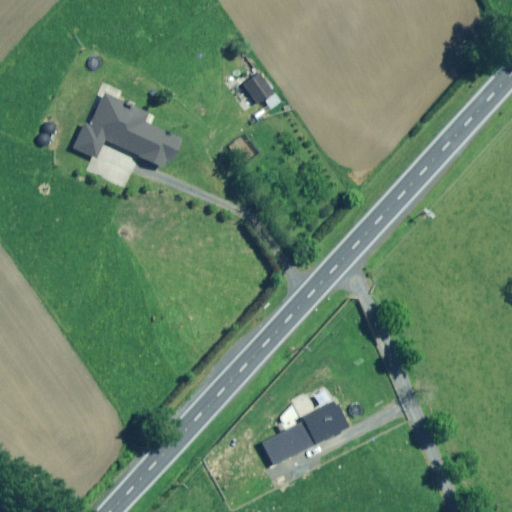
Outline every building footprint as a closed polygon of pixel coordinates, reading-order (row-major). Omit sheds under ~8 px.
[(232,93),(213,67),(177,93),(186,106),(183,109),(193,122),(232,93)] [(272,94),(258,74),(241,86),(255,106),(272,94)] [(104,141),(160,168),(163,162),(166,163),(178,138),(142,120),(145,114),(103,93),(87,125),(84,123),(71,149),(95,161),(104,141)] [(280,102),(274,94),(264,103),(270,110),(280,102)] [(246,144),(241,137),(228,147),(234,154),(246,144)] [(346,429),(335,406),(259,443),(270,467),(346,429)]
